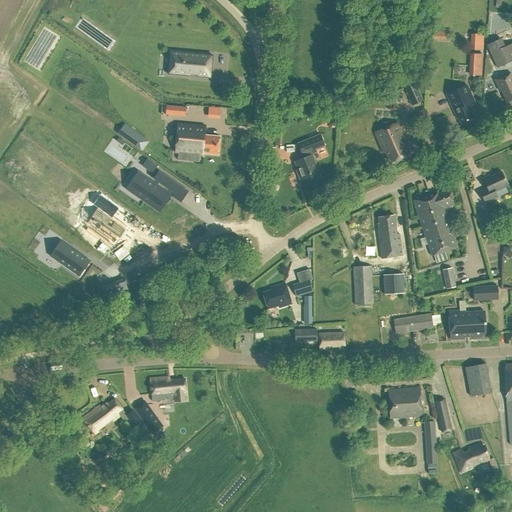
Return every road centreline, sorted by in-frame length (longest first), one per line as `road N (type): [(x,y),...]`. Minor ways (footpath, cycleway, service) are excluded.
road 1 (tertiary): [(212,357),(511,350)]
road 2 (unclassified): [(272,251),(255,205),(262,65),(243,21),(220,0)]
road 3 (unclassified): [(272,251),(314,220),(511,133)]
road 4 (tertiary): [(27,373),(212,357)]
road 5 (track): [(258,223),(122,265)]
road 6 (unclassified): [(212,357),(215,303),(272,251)]
